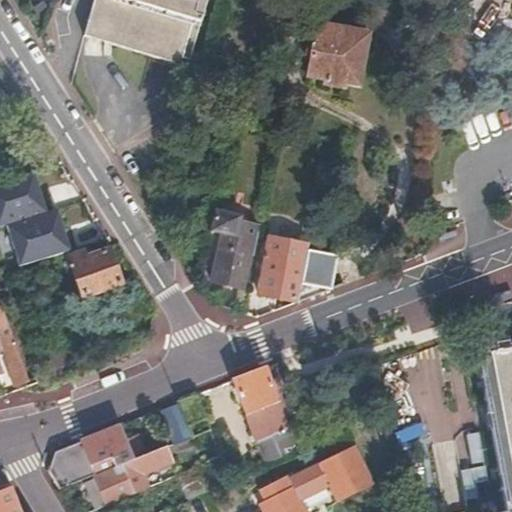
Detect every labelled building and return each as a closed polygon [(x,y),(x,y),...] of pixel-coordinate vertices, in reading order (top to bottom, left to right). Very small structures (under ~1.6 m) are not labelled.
[(92,0),(81,37),(187,69),(207,0),(92,0)] [(315,25),(303,79),(316,82),(315,87),(340,92),(341,86),(354,89),(365,35),(315,25)] [(0,186),(0,226),(6,225),(48,212),(37,175),(0,186)] [(48,212),(6,225),(18,266),(70,250),(58,209),(48,212)] [(249,255),(253,256),(260,224),(239,219),(235,237),(225,234),(221,250),(219,250),(211,283),(241,290),(249,255)] [(297,303),(305,257),(307,248),(267,241),(257,295),(297,303)] [(86,251),(70,258),(87,294),(124,277),(109,245),(87,254),(86,251)] [(297,303),(330,290),(336,262),(305,257),(297,303)] [(0,333),(5,345),(20,339),(15,327),(0,332),(0,333)] [(34,375),(20,339),(5,345),(13,365),(6,368),(14,388),(36,380),(34,375)] [(511,507),(511,349),(484,354),(511,507)] [(262,368),(232,380),(250,426),(263,465),(295,452),(262,368)] [(178,408),(185,424),(205,417),(196,393),(176,401),(178,408)] [(157,416),(169,446),(191,438),(185,424),(178,408),(159,415),(157,416)] [(382,416),(354,431),(358,441),(386,426),(382,416)] [(119,425),(81,440),(95,476),(134,461),(119,425)] [(210,429),(191,438),(194,447),(202,469),(206,467),(222,460),(210,429)] [(191,438),(169,446),(162,449),(166,458),(194,447),(191,438)] [(60,490),(83,481),(92,477),(95,476),(81,440),(51,453),(47,467),(60,490)] [(273,497),(266,501),(260,503),(264,511),(319,511),(372,487),(354,448),(269,488),(273,497)] [(95,476),(92,477),(104,508),(147,491),(141,475),(169,464),(166,458),(162,449),(134,461),(95,476)] [(230,483),(222,460),(206,467),(215,490),(230,483)] [(215,490),(206,467),(202,469),(179,478),(189,502),(215,490)] [(92,477),(83,481),(95,511),(104,508),(92,477)] [(262,491),(266,501),(273,497),(269,488),(262,491)] [(0,511),(17,511),(7,489),(0,492),(0,511)]
